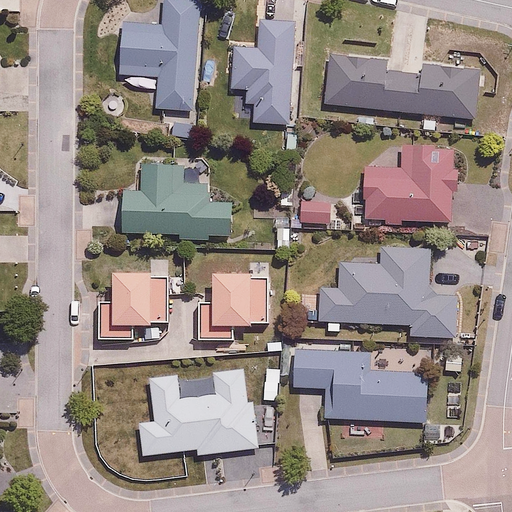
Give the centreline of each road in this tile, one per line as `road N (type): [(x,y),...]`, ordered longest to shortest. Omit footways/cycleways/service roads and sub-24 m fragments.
road 1 (residential): [(105,511),(67,481),(53,438),(61,0)]
road 2 (residential): [(502,474),(201,511)]
road 3 (residential): [(511,351),(502,474)]
